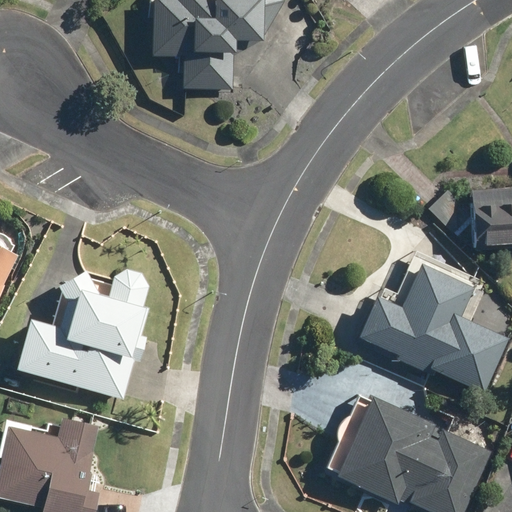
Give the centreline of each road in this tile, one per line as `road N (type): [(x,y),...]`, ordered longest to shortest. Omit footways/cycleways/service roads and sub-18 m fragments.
road 1 (residential): [(474,0),(422,35),(352,102),(269,230)]
road 2 (residential): [(269,230),(26,93),(6,68)]
road 3 (residential): [(269,230),(246,295),(211,511)]
